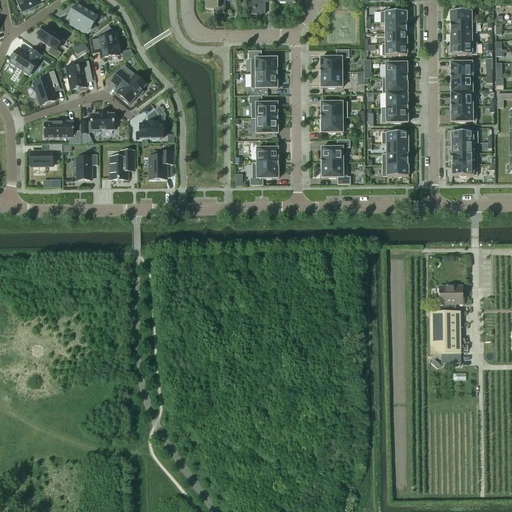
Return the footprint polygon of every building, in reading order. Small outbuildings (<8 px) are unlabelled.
[(16,0),(22,13),(28,10),(29,11),(30,12),(34,10),(35,8),(35,7),(40,4),(38,0),(16,0)] [(204,0),(205,11),(213,11),(213,14),(224,14),(224,0),(204,0)] [(254,0),(254,2),(244,2),(244,15),(260,16),(260,14),(264,14),(264,3),(271,3),(271,0),(254,0)] [(75,5),(68,18),(81,26),(78,31),(86,36),(97,28),(93,26),(98,19),(75,5)] [(457,12),(450,12),(450,24),(471,23),(471,12),(464,12),(463,9),(457,9),(457,12)] [(406,13),(380,13),(380,25),(385,25),(385,24),(406,24),(406,13)] [(471,23),(450,24),(450,35),(471,34),(471,35),(476,35),(476,23),(471,23)] [(406,24),(385,24),(385,35),(406,35),(406,24)] [(45,27),(37,40),(50,48),(47,54),(57,60),(60,54),(56,52),(64,39),(45,27)] [(108,27),(89,41),(92,52),(92,55),(99,54),(100,60),(119,57),(119,56),(120,55),(118,42),(116,42),(114,33),(113,34),(108,27)] [(471,34),(450,35),(450,45),(472,45),(471,35),(471,34)] [(406,35),(385,35),(385,46),(407,46),(406,35)] [(83,43),(79,46),(83,52),(87,49),(83,43)] [(450,50),(449,50),(449,55),(450,55),(450,57),(476,56),(476,45),(472,45),(450,45),(450,50)] [(385,46),(381,46),(382,57),(407,57),(407,46),(385,46)] [(19,49),(9,64),(29,77),(39,62),(38,62),(42,57),(32,51),(29,56),(19,49)] [(320,70),(320,74),(342,74),(342,59),(349,59),(348,52),(336,52),(336,59),(320,59),(320,70)] [(261,53),(248,53),(248,60),(250,60),(251,75),(277,75),(277,71),(277,60),(269,60),(269,59),(263,59),(263,60),(261,60),(261,53)] [(82,65),(66,68),(70,91),(76,90),(76,91),(79,90),(87,88),(85,76),(91,75),(88,63),(82,64),(82,65)] [(450,75),(450,79),(472,79),(472,64),(450,64),(450,75)] [(407,65),(385,65),(385,79),(385,80),(407,80),(407,76),(407,65)] [(121,71),(111,83),(121,92),(118,95),(123,100),(123,101),(128,106),(129,105),(130,105),(137,97),(138,99),(143,93),(141,92),(146,86),(134,76),(131,80),(121,71)] [(48,80),(33,85),(37,98),(36,99),(38,106),(40,105),(40,107),(56,102),(52,91),(59,88),(54,72),(46,75),(48,80)] [(342,74),(320,74),(320,78),(320,89),(328,89),(334,89),(342,89),(342,74)] [(277,75),(251,75),(251,90),(277,90),(277,78),(277,75)] [(385,79),(382,79),(382,95),(386,95),(408,94),(407,94),(407,83),(407,80),(385,80),(385,79)] [(472,79),(450,79),(450,83),(451,93),(450,93),(450,94),(472,94),(472,93),(472,79)] [(472,94),(450,94),(451,94),(451,105),(450,105),(450,108),(476,108),(476,93),(472,93),(472,94)] [(408,94),(386,95),(386,109),(408,109),(408,105),(407,105),(407,95),(408,95),(408,94)] [(261,98),(249,98),(249,105),(251,105),(251,121),(256,120),(278,120),(278,116),(277,116),(277,105),(262,105),(261,98)] [(321,115),(320,115),(320,119),(342,119),(347,119),(347,104),(334,104),(328,104),(321,104),(321,115)] [(476,108),(450,108),(450,112),(451,112),(451,123),(458,123),(458,124),(465,124),(465,123),(476,123),(476,108)] [(408,109),(386,109),(386,124),(394,124),(400,124),(407,124),(407,113),(408,113),(408,109)] [(145,125),(140,125),(140,139),(147,139),(147,141),(159,140),(159,139),(163,139),(163,134),(164,134),(164,125),(159,125),(159,117),(155,111),(147,117),(147,125),(145,125)] [(88,123),(81,123),(81,136),(88,136),(88,132),(92,132),(92,134),(99,134),(99,132),(114,131),(114,115),(107,116),(107,115),(105,115),(105,114),(100,114),(100,115),(98,115),(98,116),(91,116),(91,125),(88,125),(88,123)] [(342,119),(320,119),(320,123),(321,123),(321,134),(328,134),(328,135),(335,134),(342,134),(342,119)] [(278,120),(256,120),(256,135),(278,135),(277,123),(278,123),(278,120)] [(60,124),(44,124),(44,135),(44,139),(45,139),(59,139),(69,139),(69,146),(80,146),(80,136),(80,132),(73,132),(73,124),(68,124),(60,124)] [(477,133),(451,133),(451,145),(473,144),(473,145),(477,145),(477,133)] [(408,134),(381,134),(381,146),(386,146),(386,145),(408,145),(408,134)] [(321,160),(321,164),(346,164),(346,149),(350,149),(349,142),(337,142),(337,149),(321,149),(321,160)] [(473,144),(451,145),(451,155),(473,155),(473,145),(473,144)] [(408,145),(386,145),(386,146),(386,156),(408,156),(408,145)] [(48,153),(30,153),(31,168),(53,168),(52,154),(62,154),(62,146),(48,146),(48,153)] [(278,150),(256,150),(256,164),(256,165),(278,165),(278,161),(278,150)] [(118,159),(110,159),(110,181),(127,181),(127,173),(134,173),(134,167),(134,153),(118,153),(118,159)] [(151,158),(149,158),(150,181),(166,181),(166,166),(173,166),(172,154),(161,154),(160,154),(160,158),(151,158)] [(473,155),(451,155),(451,166),(477,166),(476,155),(473,155)] [(386,156),(382,156),(382,167),(408,167),(408,162),(409,162),(409,157),(408,157),(408,156),(386,156)] [(91,160),(76,160),(76,182),(91,182),(91,167),(97,167),(97,157),(91,157),(91,160)] [(252,179),(250,180),(250,187),(262,187),(262,180),(264,180),(271,180),(278,180),(278,168),(278,165),(256,165),(256,164),(252,164),(252,179)] [(346,164),(321,164),(321,168),(321,179),(329,179),(329,180),(335,180),(335,179),(337,179),(337,186),(350,186),(350,178),(347,178),(346,164)] [(477,166),(451,166),(452,178),(477,177),(477,166)] [(408,167),(382,167),(382,178),(394,178),(394,179),(401,178),(408,178),(408,167)] [(439,296),(438,296),(438,298),(439,298),(439,306),(449,306),(449,314),(455,314),(455,306),(462,306),(462,288),(455,288),(453,286),(446,286),(444,288),(439,288),(439,296)] [(449,314),(429,314),(430,355),(460,355),(460,314),(455,314),(449,314)]
